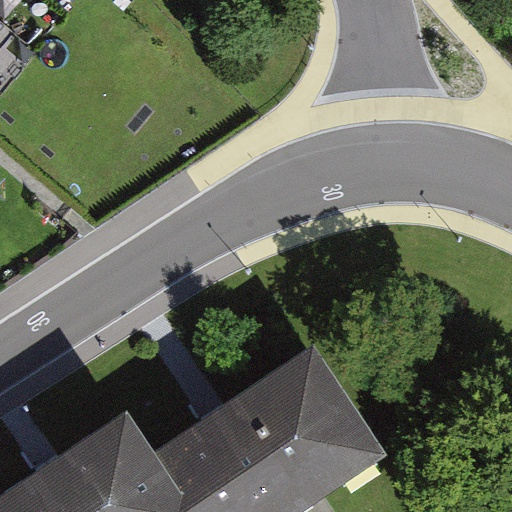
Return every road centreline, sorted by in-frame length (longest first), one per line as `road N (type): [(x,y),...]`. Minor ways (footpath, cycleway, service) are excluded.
road 1 (tertiary): [(400,166),(295,194),(215,227),(0,361)]
road 2 (residential): [(374,0),(387,34),(400,166)]
